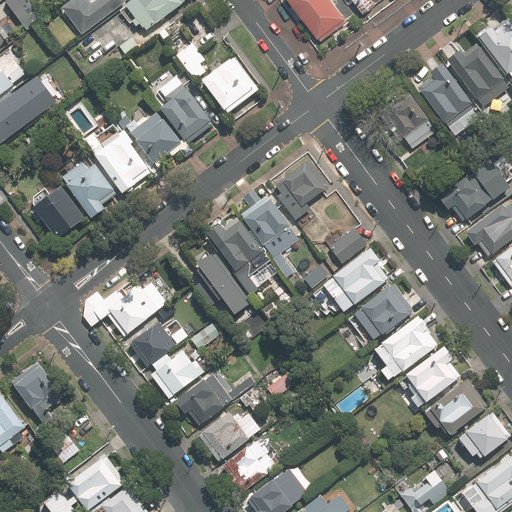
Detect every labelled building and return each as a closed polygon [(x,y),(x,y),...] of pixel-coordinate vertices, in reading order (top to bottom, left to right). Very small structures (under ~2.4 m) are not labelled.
[(8,0),(29,30),(45,18),(32,0),(8,0)] [(93,0),(77,0),(66,8),(85,35),(130,3),(128,0),(94,0),(93,0)] [(142,24),(148,32),(190,2),(188,0),(136,0),(122,11),(131,24),(134,22),(137,27),(142,24)] [(351,16),(338,0),(295,0),(297,3),(291,8),(300,20),(306,15),(323,37),(351,16)] [(356,0),(365,11),(378,2),(376,0),(356,0)] [(496,25),(483,35),(510,74),(511,71),(511,18),(511,19),(499,29),(496,25)] [(195,43),(179,54),(197,78),(207,71),(203,65),(208,61),(195,43)] [(464,48),(451,58),(486,105),(511,86),(506,79),(507,78),(483,45),(482,46),(480,43),(467,52),(464,48)] [(0,96),(31,73),(11,47),(0,55),(0,96)] [(69,54),(59,61),(74,82),(84,75),(69,54)] [(262,90),(237,57),(206,80),(231,114),(262,90)] [(437,75),(420,87),(451,127),(476,108),(473,104),(476,102),(447,62),(434,71),(437,75)] [(175,66),(153,83),(168,102),(171,100),(173,103),(165,109),(189,141),(216,121),(175,66)] [(38,94),(27,80),(0,102),(0,147),(36,119),(25,105),(38,94)] [(438,130),(410,89),(391,103),(394,108),(386,113),(411,149),(438,130)] [(147,112),(129,126),(158,164),(186,142),(163,112),(152,120),(147,112)] [(109,132),(103,124),(96,129),(98,132),(89,138),(128,193),(141,185),(138,180),(153,169),(128,132),(125,135),(118,125),(109,132)] [(511,188),(511,184),(510,182),(511,180),(511,170),(503,158),(495,164),(491,159),(442,194),(452,208),(459,203),(470,218),(511,188)] [(87,161),(66,176),(95,219),(109,209),(106,204),(121,194),(99,163),(92,168),(87,161)] [(284,193),(281,195),(298,220),(313,209),(309,203),(330,189),(311,161),(277,184),(284,193)] [(33,212),(41,222),(46,219),(60,239),(89,217),(67,187),(33,212)] [(267,245),(289,276),(296,271),(283,253),(302,239),(295,230),(293,227),(270,195),(263,200),(256,190),(245,198),(251,207),(244,212),(267,245)] [(511,201),(511,200),(470,231),(478,243),(484,239),(495,253),(511,240),(511,201)] [(243,289),(249,298),(266,286),(255,271),(272,259),(241,214),(228,223),(227,221),(210,233),(220,247),(219,248),(247,287),(243,289)] [(370,245),(356,227),(343,237),(339,231),(326,240),(344,264),(370,245)] [(374,246),(315,291),(328,308),(331,306),(339,316),(388,278),(378,264),(384,260),(374,246)] [(511,246),(496,258),(511,281),(511,246)] [(239,313),(252,303),(215,251),(202,260),(239,313)] [(331,276),(323,264),(318,268),(313,262),(301,272),(314,289),(331,276)] [(416,310),(397,284),(348,319),(367,345),(416,310)] [(118,342),(162,308),(145,285),(126,298),(116,291),(105,299),(94,307),(94,311),(100,321),(118,342)] [(94,307),(105,299),(98,291),(86,300),(83,316),(91,327),(100,321),(94,311),(94,307)] [(391,380),(438,346),(443,342),(432,327),(423,315),(422,314),(377,347),(378,348),(353,367),(366,385),(361,388),(371,401),(394,385),(391,380)] [(179,346),(161,321),(136,339),(153,364),(179,346)] [(218,323),(194,339),(205,357),(230,342),(218,323)] [(447,346),(410,373),(417,381),(411,385),(418,394),(414,397),(421,406),(462,375),(452,362),(456,358),(458,357),(449,344),(447,346)] [(195,361),(186,350),(173,359),(169,354),(155,364),(160,370),(154,374),(173,398),(208,370),(198,358),(195,361)] [(65,394),(40,361),(13,382),(47,429),(60,420),(49,406),(65,394)] [(206,422),(253,386),(246,377),(235,386),(220,367),(179,399),(190,413),(195,409),(206,422)] [(288,370),(267,385),(268,388),(276,398),(297,383),(289,372),(288,370)] [(470,379),(429,410),(440,425),(446,421),(455,432),(491,405),(470,379)] [(0,446),(5,453),(19,442),(29,454),(37,448),(23,431),(29,427),(2,393),(0,394),(0,446)] [(234,414),(231,410),(205,432),(225,457),(226,458),(264,428),(263,426),(250,411),(244,416),(240,410),(234,414)] [(488,453),(490,455),(511,436),(511,431),(494,410),(461,438),(475,455),(479,452),(483,457),(488,453)] [(82,449),(64,430),(51,442),(69,461),(82,449)] [(279,466),(260,440),(227,464),(238,479),(234,482),(242,493),(279,466)] [(126,485),(107,456),(70,480),(79,494),(70,500),(64,489),(46,500),(53,511),(79,511),(75,505),(83,500),(89,508),(126,485)] [(511,457),(477,483),(487,497),(476,505),(480,511),(494,511),(511,499),(511,457)] [(285,511),(316,490),(297,464),(254,495),(264,507),(257,511),(285,511)] [(456,490),(440,469),(436,472),(405,496),(415,510),(430,498),(436,506),(453,493),(456,490)] [(93,511),(149,511),(151,511),(150,510),(131,485),(109,501),(104,505),(93,511)] [(330,502),(324,493),(298,511),(347,511),(355,507),(343,492),(330,502)] [(404,511),(396,501),(381,511),(404,511)]
